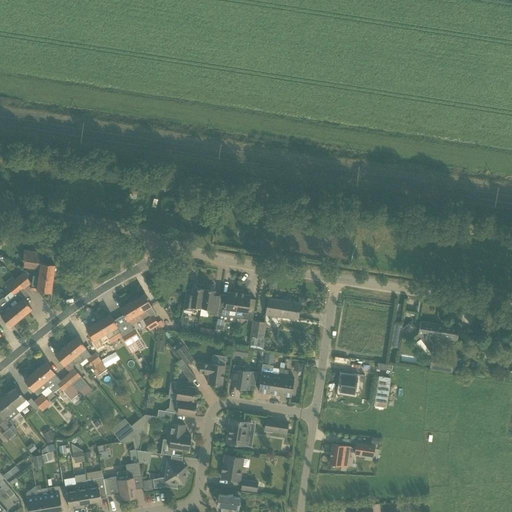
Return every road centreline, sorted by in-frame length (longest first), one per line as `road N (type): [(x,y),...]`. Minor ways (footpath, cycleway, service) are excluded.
road 1 (residential): [(152,511),(177,507),(202,487),(216,407),(229,402),(315,416)]
road 2 (residential): [(0,367),(98,290),(146,264),(154,238)]
road 3 (tertiary): [(336,279),(223,261),(154,238)]
road 4 (tertiary): [(511,306),(336,279)]
road 5 (tertiary): [(154,238),(0,208)]
road 6 (residential): [(315,416),(336,279)]
